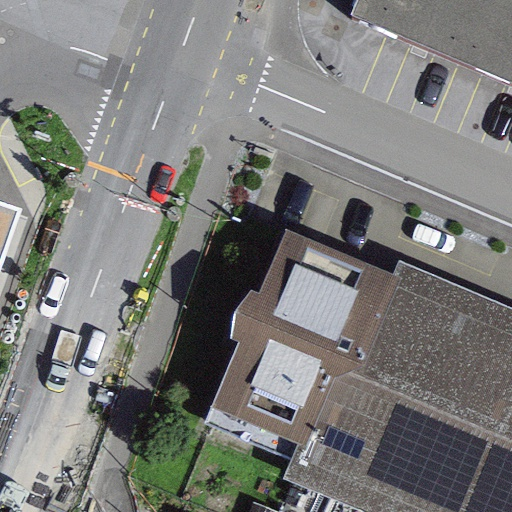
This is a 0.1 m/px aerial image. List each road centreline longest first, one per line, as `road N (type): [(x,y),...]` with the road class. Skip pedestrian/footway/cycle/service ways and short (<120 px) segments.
road 1 (primary): [(177,65),(16,511)]
road 2 (residential): [(177,65),(271,86),(511,187)]
